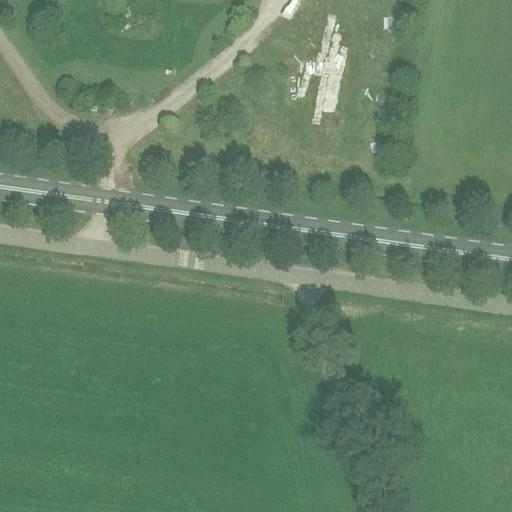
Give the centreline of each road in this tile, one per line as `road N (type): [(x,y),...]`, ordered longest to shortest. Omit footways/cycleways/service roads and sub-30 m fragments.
road 1 (primary): [(511,260),(0,188)]
road 2 (unclassified): [(511,306),(0,234)]
